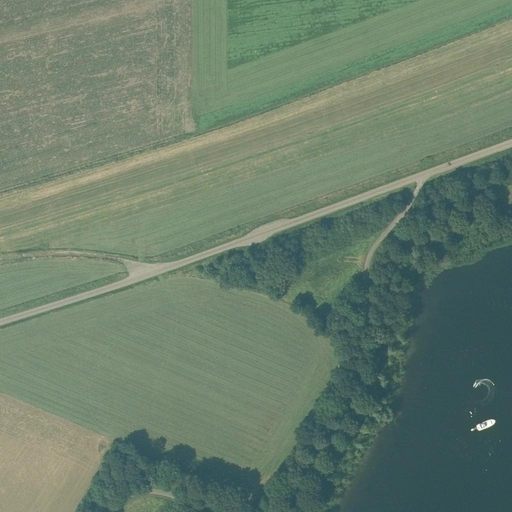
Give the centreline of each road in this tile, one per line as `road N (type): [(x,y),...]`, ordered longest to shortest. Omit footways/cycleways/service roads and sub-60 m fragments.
road 1 (unclassified): [(0,323),(511,143)]
road 2 (track): [(146,277),(125,263),(85,256),(0,259)]
